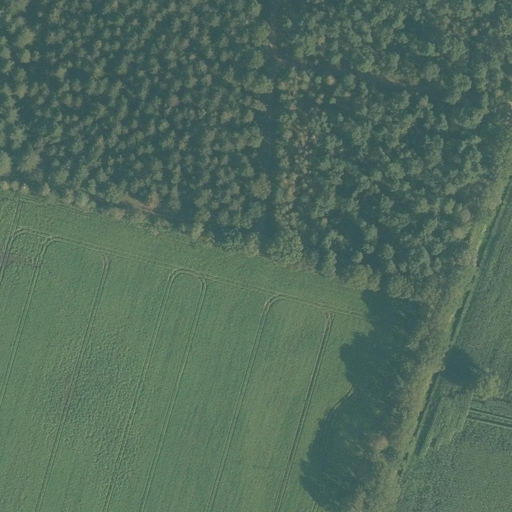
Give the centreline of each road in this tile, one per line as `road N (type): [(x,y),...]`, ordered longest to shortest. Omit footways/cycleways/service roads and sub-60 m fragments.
road 1 (track): [(272,60),(261,220),(251,233),(0,172)]
road 2 (track): [(511,106),(362,511)]
road 3 (track): [(273,0),(272,60),(511,102)]
road 4 (track): [(37,0),(18,177)]
